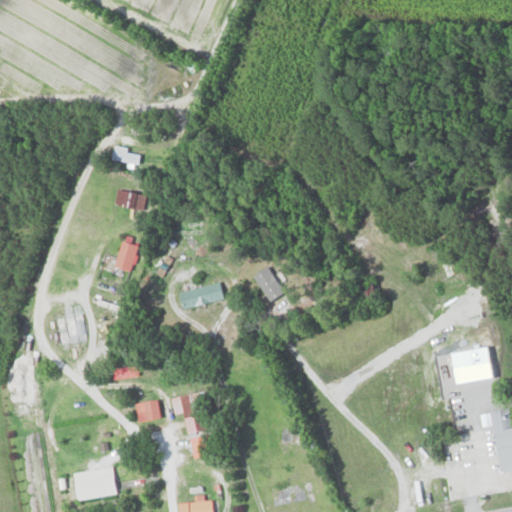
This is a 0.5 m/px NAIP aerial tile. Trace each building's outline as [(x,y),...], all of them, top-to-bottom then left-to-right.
[(217,39),(225,14),(207,8),(199,33),(217,39)] [(119,203),(135,208),(139,195),(123,190),(119,203)] [(119,267),(135,272),(143,246),(127,241),(119,267)] [(276,302),(290,292),(271,266),(257,277),(276,302)] [(201,288),(199,281),(183,285),(189,308),(229,299),(225,283),(201,288)] [(466,323),(462,324),(460,313),(441,316),(446,342),(469,337),(466,323)] [(211,391),(176,398),(179,415),(189,413),(193,434),(218,430),(211,391)] [(142,422),(166,419),(163,399),(139,403),(142,422)] [(506,472),(511,471),(511,428),(500,430),(506,472)] [(218,454),(213,433),(194,438),(199,459),(218,454)] [(113,497),(113,470),(80,470),(80,497),(113,497)] [(217,511),(217,497),(198,498),(198,501),(183,502),(183,511),(217,511)]
